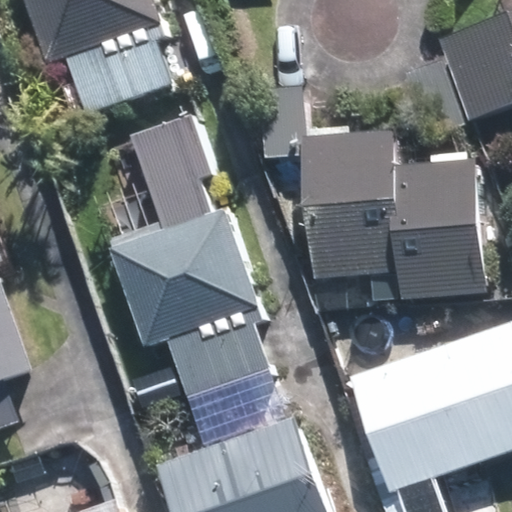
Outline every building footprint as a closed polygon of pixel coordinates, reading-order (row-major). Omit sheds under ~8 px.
[(158,0),(36,0),(57,66),(169,30),(158,0)] [(471,81),(426,95),(442,143),(511,120),(511,41),(464,58),(471,81)] [(170,55),(84,81),(94,113),(180,87),(170,55)] [(281,161),(320,161),(321,92),(281,92),(281,161)] [(197,123),(148,141),(180,229),(229,212),(197,123)] [(422,142),(327,147),(334,283),(421,278),(422,303),(511,298),(511,271),(506,163),(424,167),(422,142)] [(7,205),(0,207),(0,439),(34,428),(22,391),(56,380),(19,269),(28,265),(7,205)] [(241,211),(125,248),(156,345),(272,308),(241,211)] [(268,334),(185,363),(196,397),(280,368),(268,334)] [(511,339),(373,384),(410,497),(511,465),(511,339)] [(351,511),(320,426),(181,476),(194,511),(351,511)]
